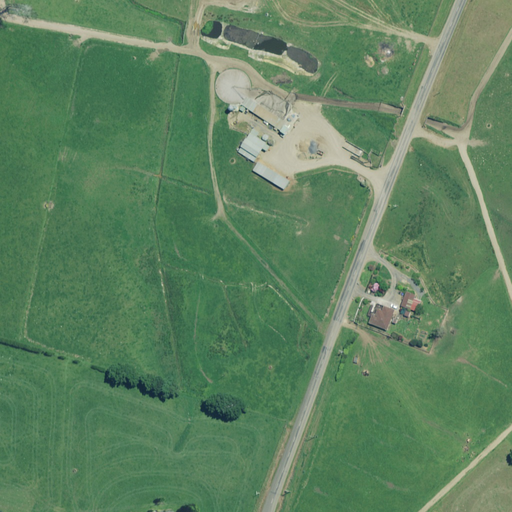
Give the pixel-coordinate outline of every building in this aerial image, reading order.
[(249,97),(240,111),(244,113),(247,108),(286,134),(292,125),(249,97)] [(259,132),(254,129),(239,152),(254,162),(266,143),(257,137),(259,132)] [(277,141),(271,138),(268,144),(273,147),(277,141)] [(364,150),(359,147),(355,153),(360,157),(364,150)] [(290,181),(259,162),(254,171),(285,189),(290,181)] [(415,299),(406,295),(402,306),(410,309),(415,299)] [(395,310),(377,303),(370,323),(388,330),(395,310)]
